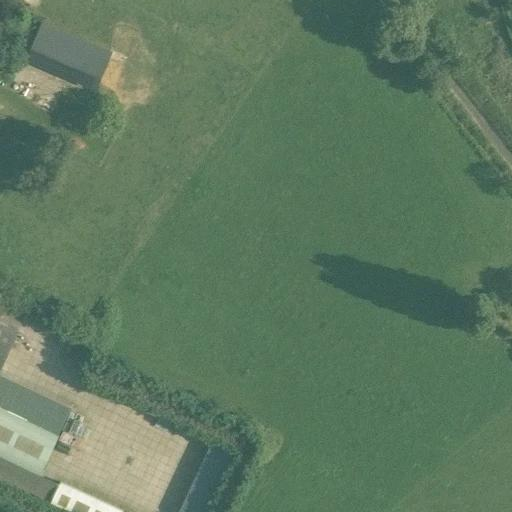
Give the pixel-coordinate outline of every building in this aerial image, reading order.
[(112,53),(41,23),(24,62),(68,82),(70,78),(96,89),(112,53)] [(0,325),(0,369),(17,334),(0,325)] [(211,445),(204,460),(220,468),(228,453),(211,445)] [(193,457),(172,502),(193,511),(200,511),(221,469),(193,457)] [(73,509),(78,489),(53,483),(49,504),(73,509)]
